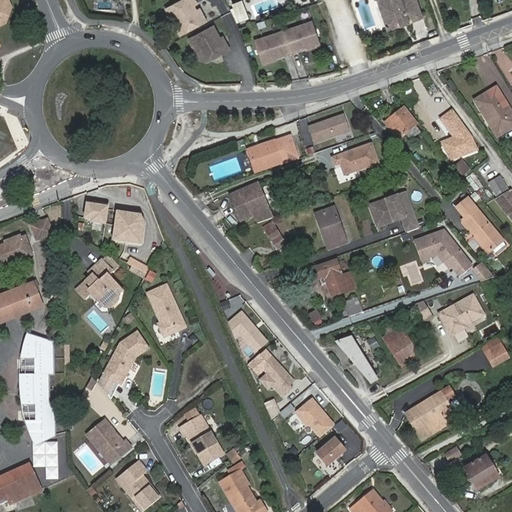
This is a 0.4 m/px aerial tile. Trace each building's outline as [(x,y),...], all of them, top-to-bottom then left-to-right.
[(7,0),(0,0),(0,25),(5,24),(12,8),(7,0)] [(196,0),(186,0),(169,10),(183,35),(208,21),(204,13),(200,15),(199,12),(196,6),(199,4),(196,0)] [(244,0),(231,4),(236,23),(250,20),(244,0)] [(395,0),(382,5),(390,28),(406,22),(405,19),(416,15),(417,18),(424,15),(418,0),(395,0)] [(321,44),(314,22),(287,32),(294,53),(321,44)] [(216,27),(192,40),(202,60),(209,62),(231,50),(227,43),(224,44),(222,40),(216,27)] [(294,53),(287,32),(255,42),(262,63),(294,53)] [(473,98),(485,116),(491,113),(502,130),(511,123),(511,112),(495,85),(473,98)] [(406,134),(417,125),(418,124),(405,109),(388,122),(402,139),(407,135),(406,134)] [(491,113),(485,116),(496,134),(502,130),(491,113)] [(343,114),(307,127),(312,142),(348,130),(343,114)] [(423,133),(417,125),(406,134),(407,135),(412,142),(423,133)] [(471,132),(443,143),(447,154),(450,153),(453,161),(479,151),(474,140),(471,132)] [(289,137),(247,151),(254,172),(279,163),(281,167),(297,161),(289,137)] [(374,143),(331,157),(339,180),(381,166),(374,143)] [(455,166),(464,177),(472,170),(464,159),(455,166)] [(498,177),(487,184),(496,199),(506,190),(498,177)] [(257,215),(261,223),(276,218),(271,206),(270,207),(260,184),(248,189),(247,188),(234,194),(245,220),(257,215)] [(507,215),(511,221),(511,195),(507,189),(506,190),(496,199),(494,200),(506,216),(507,215)] [(373,217),(377,228),(394,222),(393,220),(398,219),(399,220),(402,220),(407,234),(419,229),(406,194),(386,201),(387,203),(378,206),(379,211),(377,216),(373,217)] [(462,220),(488,252),(491,250),(502,241),(502,240),(467,198),(456,207),(465,218),(462,220)] [(106,206),(85,202),(82,220),(103,224),(106,206)] [(325,231),(332,249),(350,243),(338,208),(320,214),(323,226),(325,225),(327,230),(325,231)] [(141,214),(116,211),(113,240),(143,244),(145,222),(141,214)] [(31,226),(37,241),(53,235),(47,220),(31,226)] [(265,232),(275,228),(272,223),(262,228),(265,232)] [(286,244),(275,228),(265,232),(277,250),(286,244)] [(444,231),(414,242),(421,262),(430,259),(438,256),(444,264),(444,263),(447,261),(452,268),(459,278),(472,268),(444,231)] [(0,246),(0,268),(33,256),(25,234),(4,242),(5,244),(0,246)] [(502,241),(491,250),(496,255),(506,246),(502,241)] [(111,287),(116,283),(108,274),(111,271),(102,261),(89,272),(93,276),(76,290),(86,301),(90,297),(93,294),(98,300),(104,308),(109,308),(118,300),(116,294),(111,287)] [(316,269),(320,280),(322,286),(327,285),(331,297),(355,289),(352,280),(348,281),(347,278),(343,280),(337,262),(316,269)] [(474,270),(483,282),(497,278),(483,262),(474,270)] [(136,269),(128,264),(126,268),(134,273),(136,269)] [(150,270),(146,280),(153,284),(158,274),(150,270)] [(0,324),(44,307),(36,290),(40,288),(36,281),(0,295),(0,324)] [(148,289),(161,319),(158,324),(162,331),(166,334),(185,325),(168,281),(148,289)] [(121,289),(116,283),(111,287),(116,294),(121,289)] [(93,294),(90,297),(94,303),(98,300),(93,294)] [(473,294),(437,314),(451,339),(487,319),(473,294)] [(348,304),(352,317),(362,314),(361,311),(359,311),(355,301),(348,304)] [(319,309),(309,314),(315,324),(324,319),(319,309)] [(242,311),(228,323),(236,339),(240,335),(256,354),(268,343),(242,311)] [(382,329),(387,337),(398,330),(393,323),(382,329)] [(398,330),(387,337),(383,339),(400,365),(417,355),(400,328),(398,330)] [(135,331),(119,342),(102,374),(119,383),(132,357),(146,347),(135,331)] [(353,335),(337,344),(339,349),(336,351),(360,393),(381,382),(353,335)] [(375,336),(366,341),(371,351),(380,347),(375,336)] [(23,375),(25,406),(21,406),(25,421),(29,421),(33,441),(54,436),(54,405),(49,405),(48,374),(53,374),(53,344),(26,339),(25,360),(21,360),(20,374),(23,375)] [(501,343),(485,352),(493,366),(509,356),(501,343)] [(265,370),(277,383),(273,386),(283,397),(293,388),(290,385),(294,381),(266,350),(249,365),(259,376),(265,370)] [(96,382),(92,376),(85,387),(91,390),(96,382)] [(449,385),(410,409),(424,433),(438,425),(441,429),(458,418),(453,411),(448,402),(456,397),(449,385)] [(456,397),(448,402),(453,411),(457,408),(459,406),(459,404),(459,401),(456,397)] [(336,424),(312,399),(297,413),(320,439),(336,424)] [(268,408),(270,413),(269,413),(272,419),(277,417),(272,406),(268,408)] [(410,409),(405,412),(422,440),(441,429),(438,425),(424,433),(410,409)] [(481,410),(473,415),(477,420),(484,416),(481,410)] [(106,417),(86,433),(94,442),(97,442),(106,452),(105,456),(109,462),(132,444),(126,438),(123,440),(106,417)] [(200,417),(179,430),(183,437),(186,436),(204,466),(222,455),(200,417)] [(331,464),(349,450),(339,438),(322,452),(331,464)] [(97,442),(94,442),(105,456),(106,452),(97,442)] [(87,444),(75,453),(92,475),(104,466),(87,444)] [(445,455),(450,463),(461,456),(457,448),(445,455)] [(487,456),(499,477),(503,475),(490,454),(487,456)] [(499,477),(487,456),(465,469),(470,477),(469,477),(468,480),(470,484),(473,485),(474,484),(477,490),(499,477)] [(161,497),(143,475),(148,471),(139,460),(117,477),(144,511),(161,497)] [(0,511),(0,500),(8,497),(11,504),(42,490),(30,464),(0,477),(0,511)] [(240,470),(218,483),(235,511),(266,511),(261,503),(258,504),(252,495),(250,493),(247,489),(248,488),(250,487),(240,470)] [(90,486),(86,489),(91,495),(95,492),(90,486)] [(350,510),(351,511),(390,511),(373,490),(350,510)]
